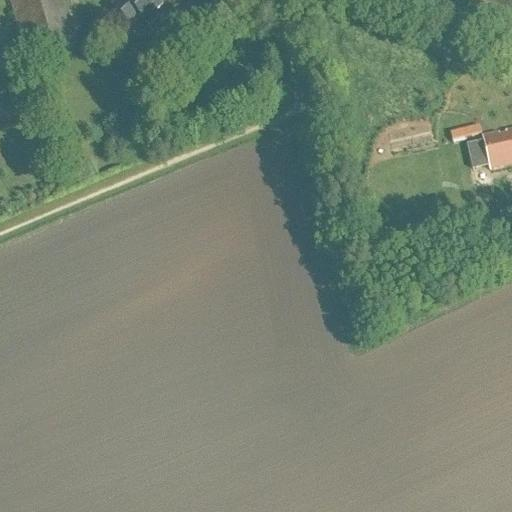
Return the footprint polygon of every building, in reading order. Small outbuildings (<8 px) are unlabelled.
[(8,0),(25,55),(76,42),(64,0),(8,0)] [(164,11),(175,0),(121,0),(110,10),(126,29),(135,21),(143,29),(154,20),(157,23),(160,23),(167,17),(167,14),(164,11)] [(487,127),(456,131),(458,141),(488,137),(487,127)] [(511,167),(511,132),(502,135),(503,140),(496,142),(495,136),(478,140),(486,174),(511,167)] [(478,203),(490,201),(488,189),(485,178),(473,180),(478,203)] [(507,184),(488,189),(490,201),(491,203),(510,199),(507,184)]
